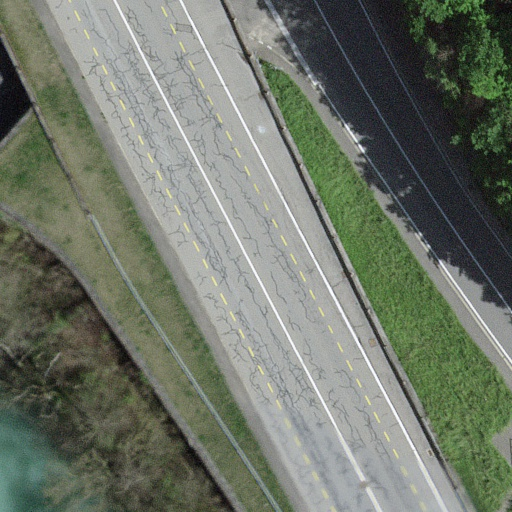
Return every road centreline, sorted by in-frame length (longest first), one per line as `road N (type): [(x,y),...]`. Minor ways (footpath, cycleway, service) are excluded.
road 1 (primary): [(116,0),(378,511)]
road 2 (tertiary): [(322,0),(403,147),(511,306)]
